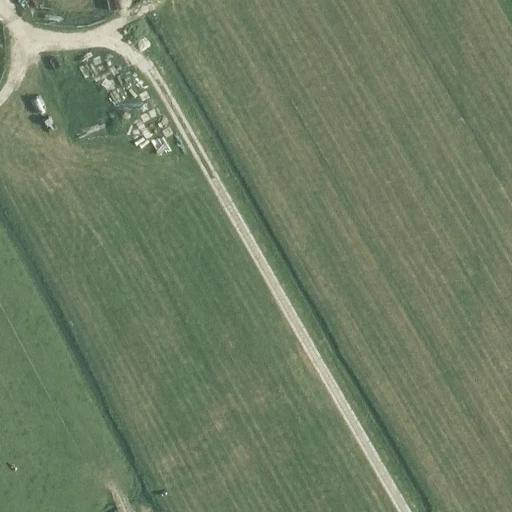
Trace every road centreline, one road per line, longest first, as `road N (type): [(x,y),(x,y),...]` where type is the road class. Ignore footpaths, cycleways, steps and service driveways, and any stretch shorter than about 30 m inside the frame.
road 1 (track): [(104,33),(136,63),(402,511)]
road 2 (track): [(27,41),(104,33),(160,0)]
